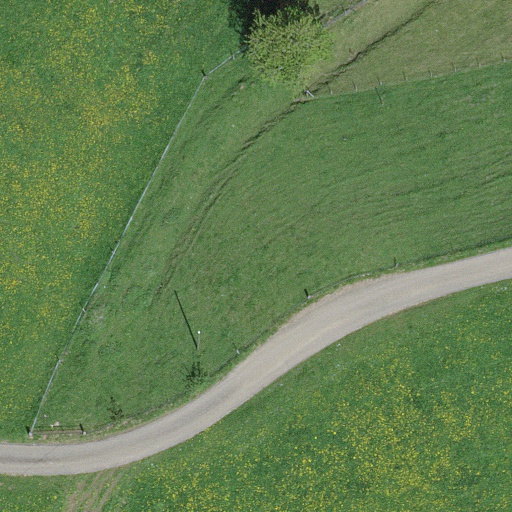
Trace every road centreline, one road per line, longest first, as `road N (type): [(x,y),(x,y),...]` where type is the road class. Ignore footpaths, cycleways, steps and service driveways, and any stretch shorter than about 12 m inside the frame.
road 1 (track): [(45,459),(185,207),(267,102),(406,0)]
road 2 (unclassified): [(0,458),(102,455),(158,438),(333,322),(409,291),(511,265)]
